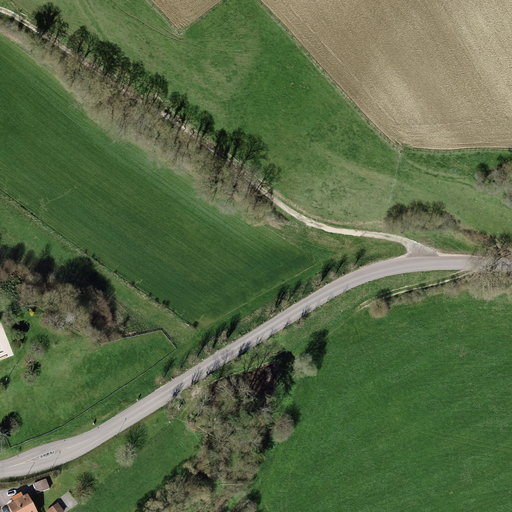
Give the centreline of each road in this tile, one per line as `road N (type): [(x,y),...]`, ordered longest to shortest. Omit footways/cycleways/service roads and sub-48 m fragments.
road 1 (tertiary): [(0,468),(74,447),(341,287),(419,265),(511,265)]
road 2 (track): [(0,10),(284,207),(349,236),(413,247),(419,265)]
